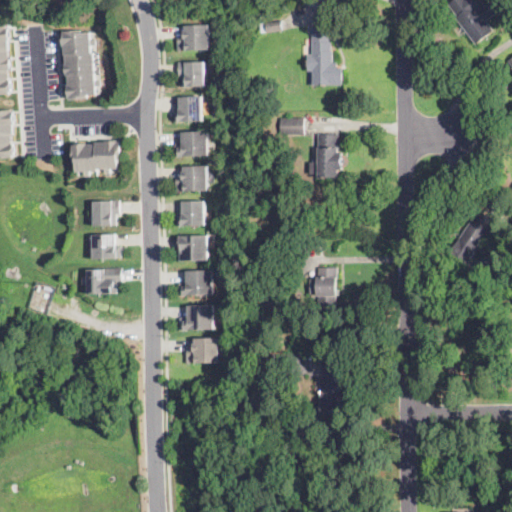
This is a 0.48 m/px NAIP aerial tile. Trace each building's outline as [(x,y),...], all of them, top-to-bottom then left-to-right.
[(476,0),(482,7),(488,2),(497,13),(488,21),(495,30),(477,44),(461,24),(456,18),(459,16),(450,4),(455,0),(476,0)] [(282,31),(268,32),(268,27),(268,24),(268,23),(283,21),(284,30),(282,31)] [(9,27),(10,26),(11,39),(11,49),(10,49),(11,56),(11,57),(12,57),(12,67),(11,67),(12,70),(10,70),(11,79),(13,79),(14,90),(12,90),(13,93),(0,93),(0,24),(9,24),(9,27)] [(179,49),(179,36),(185,36),(185,29),(187,29),(187,24),(211,24),(212,48),(179,49)] [(330,36),(330,42),(333,42),(333,51),(334,51),(334,62),(338,62),(338,68),(343,68),(344,85),(314,85),(314,71),(309,71),(309,55),(309,54),(314,54),(313,28),(330,27),(330,36)] [(82,28),(82,31),(91,30),(91,37),(96,37),(96,43),(93,43),(93,50),(95,50),(95,58),(99,57),(99,61),(96,61),(96,69),(100,69),(100,71),(96,71),(97,79),(101,78),(101,84),(97,84),(98,94),(89,95),(90,98),(71,99),(71,95),(69,95),(68,83),(69,83),(69,74),(67,74),(67,72),(66,72),(65,63),(67,63),(66,54),(65,54),(65,44),(63,44),(62,31),(64,31),(64,29),(82,28)] [(207,85),(185,85),(184,74),(181,75),(180,60),(207,60),(207,85)] [(176,120),(176,107),(182,107),(181,96),(204,95),(205,120),(176,120)] [(15,111),(16,110),(17,123),(16,123),(17,132),(15,132),(15,141),(17,141),(18,153),(15,153),(16,156),(0,156),(0,108),(15,108),(15,111)] [(305,134),(282,134),(281,118),(305,117),(305,134)] [(211,154),(181,156),(181,152),(176,152),(177,142),(185,142),(184,130),(210,129),(211,154)] [(345,152),(344,170),(340,169),(340,178),(319,177),(320,174),(311,174),(311,168),(311,161),(319,162),(319,134),(340,134),(340,152),(345,152)] [(120,139),(120,140),(122,140),(122,158),(120,158),(120,167),(113,167),(113,172),(107,172),(107,167),(101,167),(101,170),(92,170),(92,175),(87,175),(87,170),(78,170),(78,160),(75,161),(74,143),(77,143),(77,142),(89,141),(89,143),(97,143),(97,141),(108,140),(108,139),(120,139)] [(178,190),(178,177),(184,177),(184,170),(185,170),(185,165),(210,165),(210,190),(178,190)] [(119,223),(95,224),(95,199),(122,198),(122,213),(119,213),(119,223)] [(208,223),(179,225),(179,212),(184,211),(184,200),(207,199),(208,223)] [(468,263),(467,265),(450,254),(479,209),(497,221),(468,263)] [(118,244),(123,244),(124,257),(95,258),(94,234),(117,232),(118,244)] [(180,260),(179,246),(181,246),(181,235),(210,234),(211,259),(180,260)] [(119,291),(90,292),(89,268),(124,266),(125,280),(119,280),(119,291)] [(339,279),(338,290),(338,310),(318,310),(319,294),(311,293),(312,279),(319,279),(319,267),(339,268),(339,279)] [(181,294),(181,282),(188,282),(188,269),(215,269),(215,293),(181,294)] [(216,327),(182,328),(182,316),(190,315),(189,303),(215,303),(216,327)] [(221,361),(189,361),(189,349),(196,349),(196,341),(197,341),(197,336),(221,336),(221,361)] [(274,367),(274,369),(257,368),(258,352),(275,353),(274,367)] [(341,410),(340,417),(320,416),(324,362),(344,364),(341,410)]
